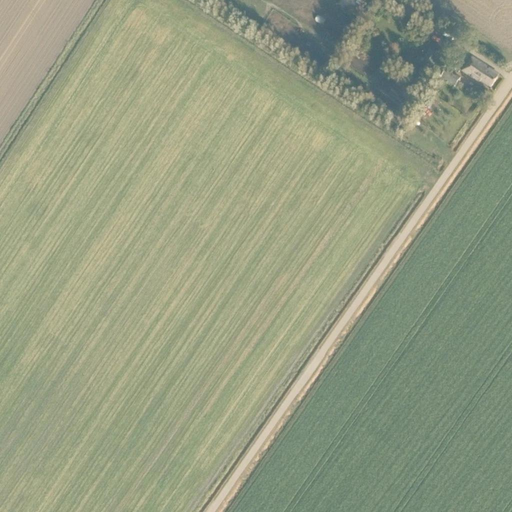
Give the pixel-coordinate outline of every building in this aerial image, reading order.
[(438,45),(443,38),(436,34),(432,40),(438,45)] [(424,61),(433,67),(439,57),(430,51),(424,61)] [(489,69),(472,57),(462,72),(471,78),(472,77),(480,82),(480,81),(491,88),(498,78),(499,76),(489,69)] [(425,67),(410,91),(417,95),(432,71),(425,67)] [(338,78),(343,72),(338,69),(334,75),(338,78)] [(441,80),(454,89),(461,79),(447,70),(441,80)] [(433,113),(439,104),(433,99),(426,108),(433,113)] [(389,120),(399,127),(403,121),(393,114),(389,120)]
